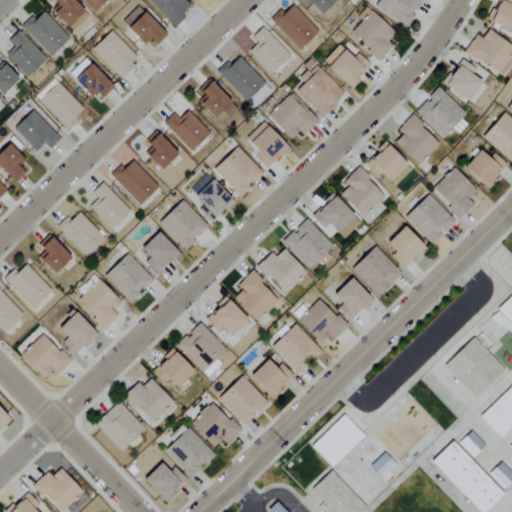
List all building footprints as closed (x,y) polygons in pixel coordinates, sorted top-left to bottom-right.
[(70,32),(87,16),(71,0),(50,0),(55,6),(50,11),(70,32)] [(80,0),(92,12),(104,0),(80,0)] [(144,0),(174,27),(183,17),(180,14),(189,5),(183,0),(144,0)] [(303,0),(318,15),(331,0),(303,0)] [(421,0),(376,0),(372,8),(405,27),(421,0)] [(511,33),(511,0),(496,0),(488,24),(511,33)] [(297,50),(316,32),(291,5),(282,13),(278,10),(268,19),(297,50)] [(164,36),(137,6),(120,22),(142,46),(147,42),(152,47),(164,36)] [(48,56),(67,38),(41,11),(33,19),(29,16),(19,26),(48,56)] [(390,47),(385,42),(393,34),(369,12),(348,34),(377,61),(390,47)] [(250,37),(255,43),(247,51),(269,74),(288,56),(260,27),(250,37)] [(129,69),(126,66),(134,58),(109,30),(90,48),(118,79),(129,69)] [(3,55),(27,77),(44,58),(15,31),(7,41),(12,46),(3,55)] [(462,52),(499,75),(511,54),(511,47),(485,31),(480,39),(473,35),(462,52)] [(320,62),(347,88),(368,65),(355,53),(351,58),(337,45),(320,62)] [(263,82),(235,55),(217,75),(245,101),(263,82)] [(470,75),(473,70),(460,60),(441,84),(464,102),(479,82),(470,75)] [(95,92),(99,98),(110,89),(88,62),(70,77),(88,98),(95,92)] [(0,93),(15,77),(1,64),(0,64),(0,93)] [(320,117),(343,94),(317,68),(294,91),(320,117)] [(197,104),(211,118),(228,102),(208,81),(197,92),(203,98),(197,104)] [(36,100),(65,131),(76,122),(72,118),(81,110),(55,82),(36,100)] [(441,138),(464,113),(436,88),(413,112),(441,138)] [(316,122),(290,94),(265,116),(288,140),(297,131),(302,136),(316,122)] [(48,149),(58,139),(31,110),(11,128),(33,151),(43,143),(48,149)] [(177,118),(172,113),(161,123),(189,151),(208,133),(186,110),(177,118)] [(480,136),(508,163),(511,159),(511,121),(503,113),(480,136)] [(395,130),(401,135),(392,143),(415,167),(437,145),(410,116),(395,130)] [(243,139),(255,153),(252,156),(265,170),(287,150),(261,123),(243,139)] [(175,153),(154,133),(144,144),(150,150),(144,157),(158,170),(175,153)] [(0,147),(0,171),(12,183),(23,173),(17,167),(23,161),(4,143),(0,147)] [(362,163),(375,177),(380,173),(393,187),(410,171),(383,143),(362,163)] [(211,170),(239,197),(262,174),(233,147),(211,170)] [(504,164),(491,154),(487,159),(476,150),(461,170),(485,189),(504,164)] [(156,187),(131,160),(122,169),(119,166),(109,175),(137,205),(156,187)] [(361,219),(368,212),(368,213),(384,197),(355,168),(342,182),(346,187),(338,195),(361,219)] [(430,190),(458,218),(471,204),(467,200),(475,192),(450,168),(430,190)] [(200,213),(209,223),(231,203),(209,180),(191,196),(203,210),(200,213)] [(109,230),(128,212),(100,183),(90,193),(96,199),(87,207),(109,230)] [(403,218),(431,246),(440,237),(439,235),(453,221),(425,194),(403,218)] [(309,216),(322,229),(326,225),(334,233),(351,215),(330,195),(309,216)] [(156,224),(184,250),(206,226),(177,200),(156,224)] [(65,217),(55,227),(84,258),(103,240),(77,212),(69,220),(65,217)] [(359,224),(353,217),(336,232),(342,239),(359,224)] [(308,270),(330,246),(303,220),(280,244),(308,270)] [(382,245),(402,266),(415,254),(417,257),(424,250),(401,227),(382,245)] [(143,263),(155,275),(177,255),(155,232),(137,249),(147,259),(143,263)] [(36,259),(50,274),(68,258),(48,237),(37,247),(42,253),(36,259)] [(399,275),(372,246),(349,269),(375,297),(399,275)] [(269,253),(255,266),(282,295),(305,275),(282,250),(273,258),(269,253)] [(102,276),(129,303),(152,281),(125,253),(102,276)] [(49,291),(24,265),(15,272),(12,269),(1,279),(30,309),(49,291)] [(231,299),(254,322),(276,301),(248,272),(236,284),(240,289),(231,299)] [(116,315),(111,312),(120,302),(90,277),(77,291),(81,295),(74,303),(104,329),(116,315)] [(329,296),(349,317),(368,299),(348,278),(329,296)] [(0,331),(3,334),(21,316),(0,293),(0,331)] [(511,327),(495,310),(511,293),(511,327)] [(331,342),(345,327),(314,298),(294,320),(319,343),(325,337),(331,342)] [(215,333),(220,329),(227,337),(244,320),(224,299),(202,319),(215,333)] [(54,329),(63,339),(59,343),(71,356),(93,335),(72,313),(54,329)] [(173,346),(199,373),(223,350),(197,323),(173,346)] [(269,348),(296,375),(319,351),(292,324),(269,348)] [(55,377),(69,363),(40,334),(19,356),(41,378),(49,371),(55,377)] [(444,365),(472,337),(503,369),(474,397),(444,365)] [(191,371),(169,351),(150,371),(172,391),(191,371)] [(246,376),(268,399),(291,377),(278,364),(273,370),(264,360),(246,376)] [(242,427),(266,405),(239,376),(216,398),(242,427)] [(149,425),(171,404),(148,379),(140,387),(135,382),(121,396),(149,425)] [(511,384),(479,416),(499,437),(511,424),(511,384)] [(142,429),(116,402),(93,424),(119,452),(142,429)] [(211,403),(188,424),(211,448),(220,440),(224,445),(238,432),(211,403)] [(309,446),(329,468),(362,437),(342,415),(309,446)] [(212,455),(184,428),(163,451),(191,477),(212,455)] [(457,441),(469,430),(483,444),(471,456),(457,441)] [(449,439),(429,459),(479,511),(483,511),(502,493),(449,439)] [(368,467),(379,479),(393,466),(382,454),(368,467)] [(499,461),(511,474),(511,476),(502,487),(487,473),(499,461)] [(167,473),(157,463),(140,480),(163,504),(185,482),(172,468),(167,473)] [(49,477),(44,472),(31,486),(56,511),(61,511),(81,493),(57,469),(49,477)] [(36,506),(25,494),(4,511),(32,511),(31,510),(36,506)]
